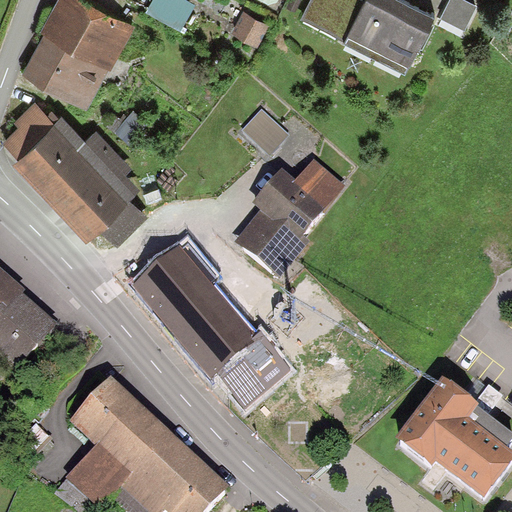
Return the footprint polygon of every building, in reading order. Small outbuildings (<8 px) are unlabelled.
[(136,22),(94,0),(55,0),(41,26),(45,28),(23,69),(88,104),(109,65),(111,67),(136,22)] [(157,0),(149,14),(183,34),(200,7),(187,0),(157,0)] [(350,36),(367,0),(314,0),(305,19),(348,40),(350,36)] [(397,0),(367,0),(350,36),(406,63),(430,16),(397,0)] [(468,34),(481,7),(466,0),(457,0),(446,23),(468,34)] [(244,15),(234,30),(255,43),(264,29),(244,15)] [(5,142),(19,157),(55,124),(36,103),(15,121),(20,127),(5,142)] [(262,117),(242,137),(266,161),(286,140),(262,117)] [(19,157),(14,162),(83,237),(98,224),(126,198),(135,190),(120,174),(125,168),(97,138),(87,148),(60,119),(55,124),(19,157)] [(272,221),(244,255),(273,280),(326,217),(321,213),(339,192),(314,171),(298,190),(285,180),(259,210),(272,221)] [(126,198),(98,224),(116,243),(144,218),(126,198)] [(196,246),(140,294),(240,412),(267,389),(258,379),(312,334),(287,304),(252,334),(245,325),(222,298),(233,289),(217,270),(221,267),(206,250),(202,253),(196,246)] [(24,297),(0,276),(0,324),(20,302),(24,297)] [(53,330),(20,302),(0,324),(0,353),(9,361),(18,369),(53,330)] [(0,371),(9,361),(0,353),(0,371)] [(447,380),(396,446),(433,474),(437,468),(486,506),(511,472),(511,456),(471,425),(483,409),(447,380)] [(214,511),(228,498),(112,386),(75,424),(103,450),(72,482),(101,510),(112,498),(126,511),(214,511)]
